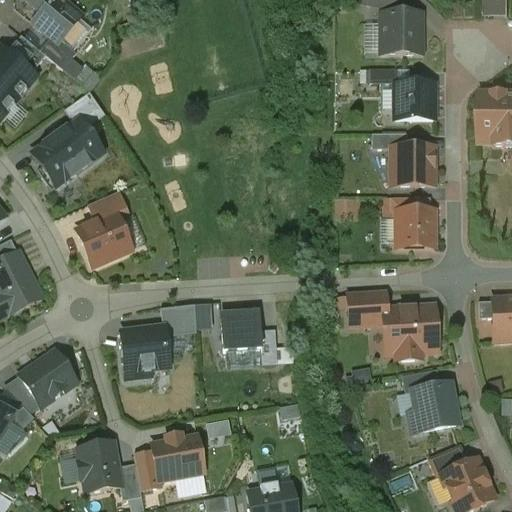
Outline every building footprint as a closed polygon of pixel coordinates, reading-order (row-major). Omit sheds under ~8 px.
[(19,0),(41,18),(56,0),(19,0)] [(41,18),(32,29),(49,43),(57,50),(60,46),(81,21),(56,0),(41,18)] [(395,0),(358,0),(357,7),(393,14),(395,0)] [(509,17),(507,0),(481,0),(482,18),(509,17)] [(420,19),(379,19),(379,59),(420,59),(420,19)] [(20,40),(6,58),(30,78),(45,61),(39,56),(20,40)] [(49,43),(39,56),(45,61),(62,75),(76,59),(60,46),(57,50),(49,43)] [(0,52),(0,124),(35,82),(30,78),(6,58),(0,52)] [(384,75),(368,75),(368,89),(384,89),(384,75)] [(408,75),(384,75),(384,89),(394,89),(408,89),(408,75)] [(408,89),(394,89),(394,125),(432,125),(432,89),(408,89)] [(511,98),(478,98),(478,148),(493,148),(493,151),(511,151),(511,98)] [(82,124),(33,157),(56,191),(105,157),(82,124)] [(406,139),(370,139),(370,154),(390,154),(390,153),(406,153),(406,139)] [(406,153),(390,153),(390,154),(390,191),(432,190),(432,171),(429,171),(429,153),(406,153)] [(335,201),(335,222),(360,222),(360,201),(335,201)] [(426,202),(400,202),(400,216),(426,216),(426,202)] [(400,216),(396,217),(396,252),(432,252),(431,216),(426,216),(400,216)] [(115,218),(75,235),(92,274),(132,257),(115,218)] [(389,248),(389,220),(379,220),(380,248),(389,248)] [(10,244),(0,249),(0,265),(17,257),(10,244)] [(0,265),(0,322),(40,302),(17,257),(0,265)] [(431,311),(384,314),(383,298),(347,300),(349,331),(383,329),(384,351),(394,350),(395,362),(398,362),(400,365),(413,364),(415,361),(419,361),(418,358),(434,357),(431,311)] [(511,303),(491,304),(491,306),(477,307),(477,323),(491,323),(492,346),(511,345),(511,303)] [(165,339),(195,336),(194,311),(159,314),(162,332),(164,332),(165,339)] [(257,318),(219,320),(222,356),(259,353),(257,318)] [(162,332),(120,337),(126,384),(150,381),(149,376),(169,373),(165,339),(164,332),(162,332)] [(55,356),(18,381),(39,412),(76,387),(55,356)] [(275,357),(259,358),(260,370),(276,369),(275,357)] [(343,374),(343,385),(369,384),(368,373),(343,374)] [(448,390),(411,397),(415,418),(407,420),(410,437),(455,429),(448,390)] [(0,443),(12,425),(14,422),(13,421),(0,412),(0,443)] [(22,412),(13,421),(14,422),(12,425),(22,435),(33,423),(22,412)] [(180,440),(163,443),(164,444),(164,447),(150,449),(151,456),(156,487),(158,486),(202,478),(195,441),(180,444),(180,442),(180,441),(180,440)] [(113,448),(77,454),(79,468),(77,468),(80,485),(82,485),(85,498),(119,492),(121,492),(117,473),(113,448)] [(458,449),(426,463),(434,483),(438,481),(438,479),(466,467),(458,449)] [(151,456),(132,459),(134,469),(139,495),(159,491),(158,486),(156,487),(151,456)] [(475,463),(466,467),(438,479),(438,481),(451,511),(478,511),(477,510),(493,504),(475,463)] [(134,469),(117,473),(121,492),(119,492),(122,506),(140,502),(139,495),(134,469)] [(293,511),(289,489),(276,491),(275,487),(258,491),(259,494),(246,497),(248,511),(293,511)]
